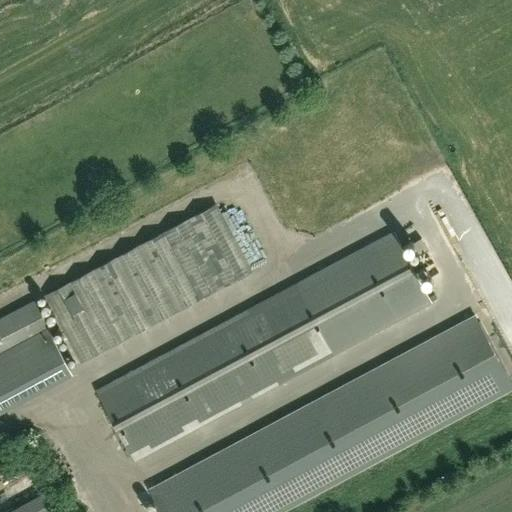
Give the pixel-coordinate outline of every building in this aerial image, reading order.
[(82,362),(200,299),(251,272),(215,205),(165,232),(47,295),(82,362)] [(135,461),(432,302),(394,232),(97,390),(135,461)] [(0,412),(73,374),(50,330),(35,301),(0,319),(0,412)] [(511,384),(475,316),(150,489),(161,511),(281,511),(511,389),(511,384)] [(5,454),(0,456),(0,474),(13,467),(5,454)] [(55,511),(49,500),(25,511),(55,511)]
